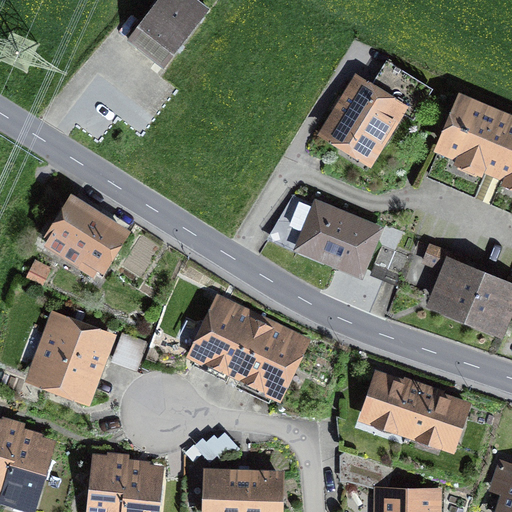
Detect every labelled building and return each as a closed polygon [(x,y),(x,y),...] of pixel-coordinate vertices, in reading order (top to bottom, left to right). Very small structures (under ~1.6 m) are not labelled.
[(169,72),(217,8),(206,0),(161,0),(129,42),(169,72)] [(325,132),(369,159),(400,109),(413,116),(429,90),(389,66),(373,92),(357,83),(345,101),(338,97),(332,108),(338,111),(325,132)] [(497,202),(511,208),(511,122),(462,101),(430,176),(473,194),(485,165),(508,175),(497,202)] [(361,276),(381,227),(292,192),(272,241),(361,276)] [(43,246),(96,279),(126,230),(73,197),(43,246)] [(511,278),(510,277),(506,286),(460,267),(463,258),(431,245),(424,262),(447,271),(434,302),(499,329),(511,300),(511,278)] [(385,274),(395,251),(382,246),(372,268),(385,274)] [(408,257),(395,251),(385,274),(399,279),(408,257)] [(235,372),(259,323),(218,303),(194,352),(235,372)] [(87,399),(111,337),(54,315),(30,377),(87,399)] [(259,323),(235,372),(276,392),(300,343),(259,323)] [(147,342),(123,333),(113,360),(137,369),(147,342)] [(354,422),(404,440),(423,387),(373,369),(354,422)] [(472,404),(423,387),(404,440),(453,457),(472,404)] [(0,487),(3,489),(21,436),(22,431),(0,423),(0,487)] [(3,489),(2,494),(33,504),(50,446),(21,436),(3,489)] [(394,466),(349,454),(343,475),(388,487),(394,466)] [(87,511),(121,511),(126,468),(126,461),(93,458),(87,511)] [(500,496),(494,511),(511,511),(511,461),(502,458),(490,493),(500,496)] [(204,466),(202,511),(282,511),(284,469),(204,466)] [(153,511),(158,471),(126,468),(121,511),(153,511)] [(440,511),(440,488),(374,488),(373,511),(440,511)]
